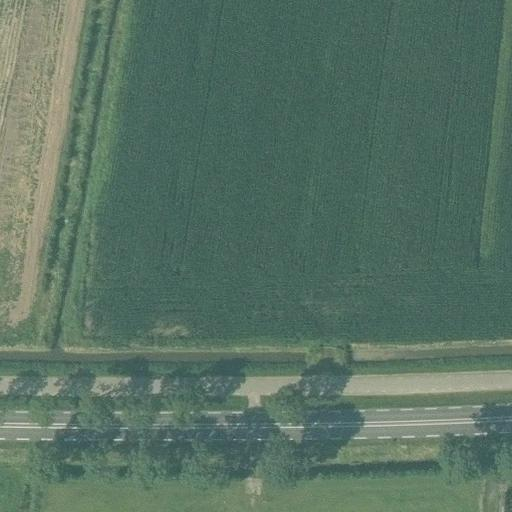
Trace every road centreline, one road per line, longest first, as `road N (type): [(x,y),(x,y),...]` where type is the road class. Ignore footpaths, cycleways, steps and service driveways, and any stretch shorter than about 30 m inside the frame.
road 1 (primary): [(511,416),(0,426)]
road 2 (unclassified): [(511,376),(0,386)]
